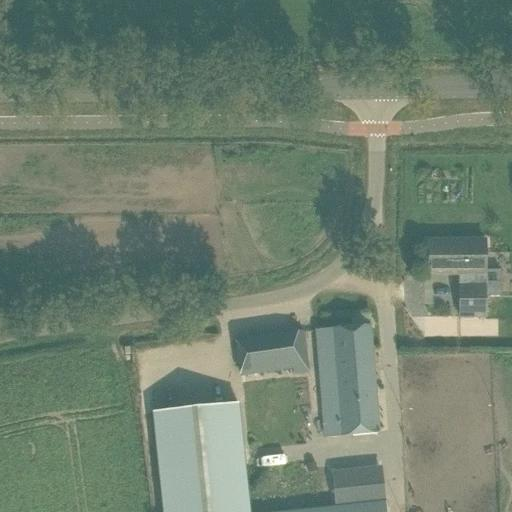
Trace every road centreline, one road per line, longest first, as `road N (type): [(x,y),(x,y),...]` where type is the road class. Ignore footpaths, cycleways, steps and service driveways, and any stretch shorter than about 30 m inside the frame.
road 1 (unclassified): [(0,338),(229,306),(325,277),(365,224),(374,191),(374,85)]
road 2 (tertiary): [(374,85),(0,89)]
road 3 (tertiary): [(511,84),(374,85)]
